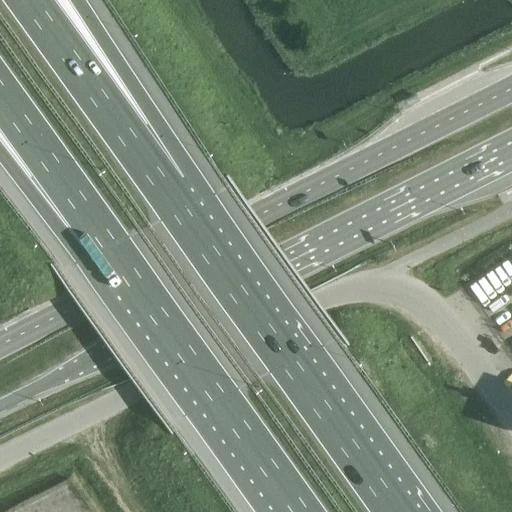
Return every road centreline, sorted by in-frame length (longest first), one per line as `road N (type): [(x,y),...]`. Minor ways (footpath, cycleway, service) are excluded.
road 1 (secondary): [(0,407),(511,150)]
road 2 (secondary): [(511,89),(0,345)]
road 3 (residential): [(0,459),(301,308),(376,282)]
road 4 (motorway): [(394,511),(163,186)]
road 5 (motorway): [(103,237),(299,511)]
road 6 (motorway): [(163,186),(27,0)]
road 7 (motorway): [(163,186),(161,132),(77,0)]
road 8 (residential): [(511,420),(444,320),(417,296),(376,282)]
road 9 (motorway): [(0,94),(103,237)]
road 10 (motorway): [(0,149),(103,237)]
